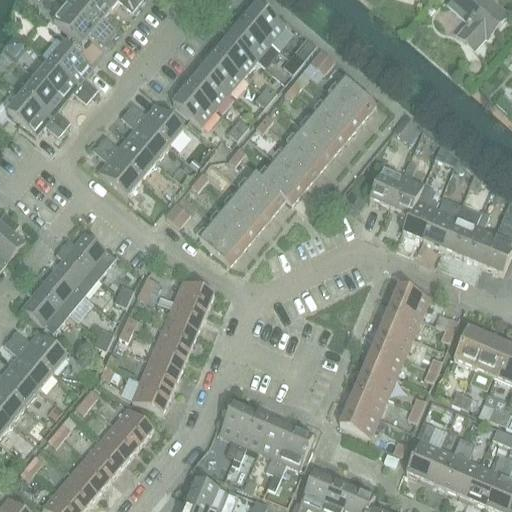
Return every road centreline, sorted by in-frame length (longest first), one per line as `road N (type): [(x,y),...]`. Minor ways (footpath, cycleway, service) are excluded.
road 1 (residential): [(254,297),(358,253),(498,307),(511,305)]
road 2 (residential): [(91,195),(60,170),(206,0)]
road 3 (residential): [(145,511),(200,433),(254,297)]
road 4 (residential): [(254,297),(172,256),(91,195)]
